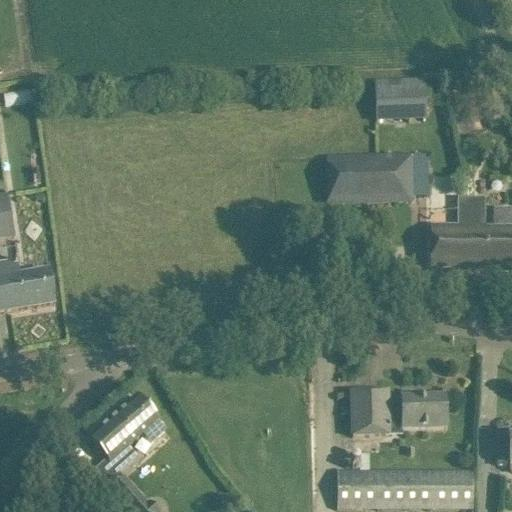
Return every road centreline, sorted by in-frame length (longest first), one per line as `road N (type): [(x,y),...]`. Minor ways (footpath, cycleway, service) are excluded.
road 1 (residential): [(0,371),(407,326),(479,330),(511,343)]
road 2 (track): [(0,463),(131,353)]
